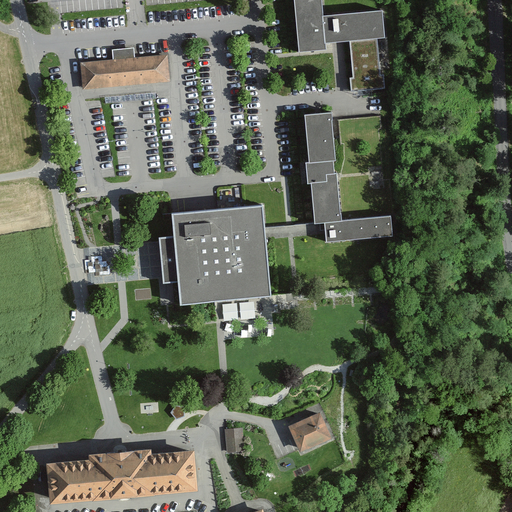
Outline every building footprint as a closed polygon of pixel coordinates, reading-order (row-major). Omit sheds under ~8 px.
[(326,16),(324,0),(296,0),(301,52),(328,50),(328,45),(351,43),(354,78),(352,78),(353,92),(388,89),(387,75),(383,76),(380,39),(388,39),(386,11),(326,16)] [(170,82),(167,56),(134,59),(133,49),(112,51),(113,60),(80,63),(83,90),(170,82)] [(339,161),(335,113),(308,115),(312,163),(309,164),(311,184),(314,184),(318,225),(328,224),(329,234),(329,241),(397,236),(396,216),(345,220),(344,214),(343,214),(340,174),(338,174),(336,161),(339,161)] [(263,206),(174,215),(176,236),(158,238),(163,285),(180,283),(182,305),(272,296),(266,239),(266,229),(263,206)] [(290,227),(266,229),(266,239),(291,237),(329,234),(328,224),(318,225),(290,227)] [(176,405),(170,413),(177,421),(185,417),(185,408),(176,405)] [(336,438),(324,412),(291,426),(303,453),(336,438)] [(242,452),(241,429),(225,430),(226,453),(242,452)] [(93,458),(52,462),(55,501),(198,488),(195,450),(156,453),(155,448),(93,453),(93,458)]
